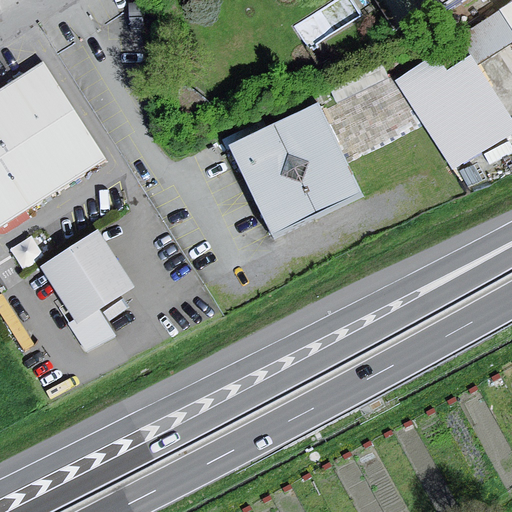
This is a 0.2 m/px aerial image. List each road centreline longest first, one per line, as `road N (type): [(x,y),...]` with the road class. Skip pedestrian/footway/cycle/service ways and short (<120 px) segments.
road 1 (motorway): [(112,511),(511,299)]
road 2 (motorway): [(402,301),(6,511)]
road 3 (motorway): [(402,301),(0,493)]
road 4 (motorway): [(511,243),(402,301)]
